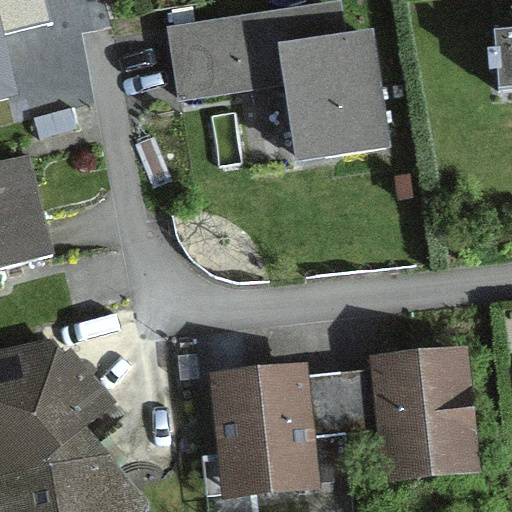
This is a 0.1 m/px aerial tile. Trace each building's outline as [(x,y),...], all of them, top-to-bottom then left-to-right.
[(284,22),(167,39),(177,103),(242,93),(237,60),(283,53),(300,169),(390,156),(373,36),(288,48),(284,22)] [(511,90),(511,31),(495,32),(496,54),(487,55),(489,78),(497,78),(498,92),(511,90)] [(74,130),(69,108),(32,116),(36,138),(74,130)] [(0,270),(56,257),(31,159),(0,166),(0,270)] [(108,467),(79,433),(106,409),(70,371),(53,351),(0,361),(0,471),(35,511),(123,511),(120,481),(108,467)] [(335,483),(330,439),(386,433),(390,477),(473,468),(462,357),(412,362),(378,365),(379,377),(301,384),(300,373),(260,377),(219,381),(230,493),(335,483)]
